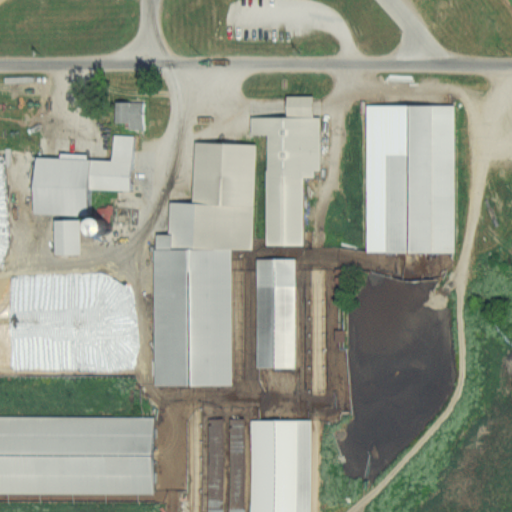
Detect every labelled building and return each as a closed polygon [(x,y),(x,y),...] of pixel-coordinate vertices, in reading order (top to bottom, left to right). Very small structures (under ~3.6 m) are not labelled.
[(376,102),(376,248),(466,248),(466,101),(376,102)] [(135,130),(147,127),(145,118),(142,118),(139,105),(130,107),(135,130)] [(255,115),(328,116),(327,169),(313,169),(311,245),(275,244),(277,134),(255,134),(255,115)] [(97,188),(136,190),(139,135),(119,134),(118,159),(98,158),(97,188)] [(265,144),(259,250),(237,249),(218,248),(174,246),(176,200),(200,201),(203,141),(265,144)] [(62,218),(62,255),(88,254),(88,218),(62,218)] [(237,249),(239,385),(159,385),(160,249),(218,248),(237,249)] [(262,258),(262,367),(301,368),(301,258),(262,258)] [(0,416),(159,417),(158,494),(0,493),(0,416)] [(256,420),(255,511),(301,511),(302,420),(256,420)]
